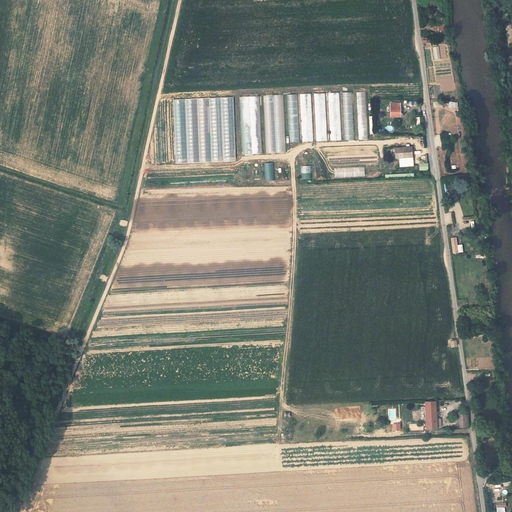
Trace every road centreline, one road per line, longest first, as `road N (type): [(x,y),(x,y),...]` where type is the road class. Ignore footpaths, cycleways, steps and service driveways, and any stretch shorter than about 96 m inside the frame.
road 1 (track): [(16,511),(121,253),(179,0)]
road 2 (unclassified): [(414,0),(484,511)]
